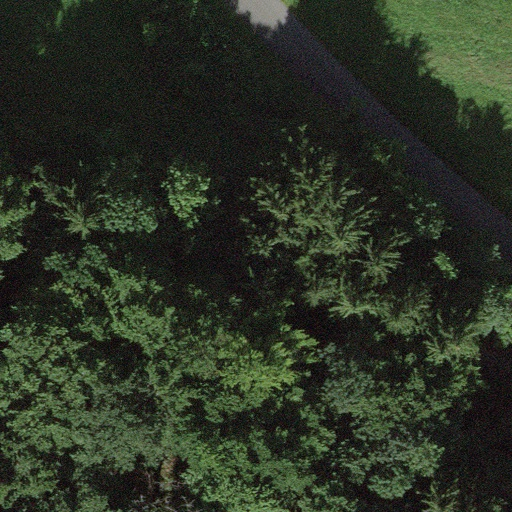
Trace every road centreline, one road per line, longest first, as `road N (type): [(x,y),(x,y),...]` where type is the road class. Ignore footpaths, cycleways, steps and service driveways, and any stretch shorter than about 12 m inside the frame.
road 1 (track): [(0,224),(62,260),(511,400)]
road 2 (residential): [(272,0),(511,248)]
